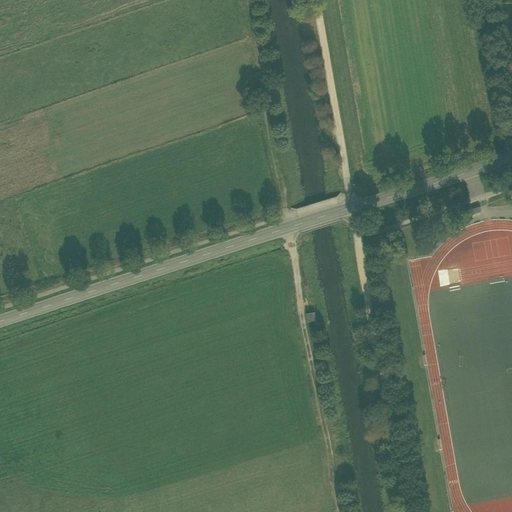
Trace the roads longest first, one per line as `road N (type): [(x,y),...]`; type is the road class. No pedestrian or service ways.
road 1 (secondary): [(511,156),(0,321)]
road 2 (track): [(337,511),(286,215)]
road 3 (track): [(359,229),(407,511)]
road 4 (track): [(351,200),(317,0)]
